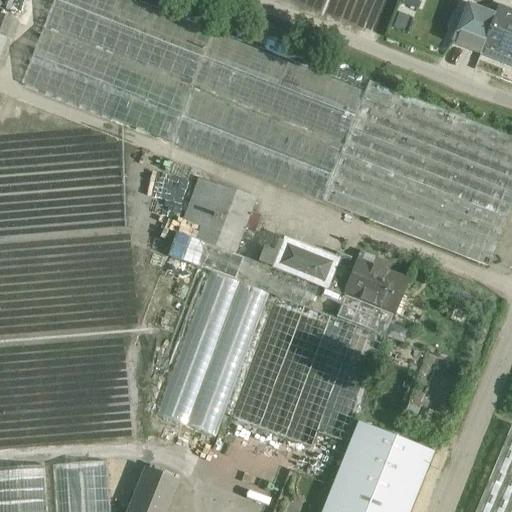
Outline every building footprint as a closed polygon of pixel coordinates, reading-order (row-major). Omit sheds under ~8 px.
[(22,15),(25,0),(7,0),(5,11),(22,15)] [(363,92),(125,0),(54,0),(21,84),(321,201),(363,92)] [(511,13),(498,8),(490,26),(480,52),(480,53),(511,65),(511,13)] [(18,21),(0,15),(0,69),(2,70),(18,21)] [(490,26),(463,15),(452,41),(480,52),(490,26)] [(511,206),(511,137),(367,81),(363,92),(321,201),(489,267),(511,206)] [(257,197),(202,177),(186,222),(202,228),(197,241),(236,255),(257,197)] [(197,241),(177,234),(169,257),(311,310),(320,287),(236,255),(197,241)] [(333,261),(285,241),(274,268),(320,287),(324,288),(320,297),(341,305),(345,294),(355,270),(348,267),(351,259),(336,253),(333,261)] [(376,261),(361,255),(358,262),(373,268),(376,261)] [(373,268),(358,262),(355,270),(345,294),(393,313),(406,281),(373,268)] [(393,313),(345,294),(341,305),(336,318),(384,337),(393,313)] [(409,511),(433,453),(358,422),(322,511),(409,511)] [(511,511),(511,425),(475,511),(511,511)] [(111,511),(108,463),(54,467),(56,511),(47,511),(45,468),(0,471),(0,511),(111,511)] [(178,482),(148,470),(140,491),(170,503),(178,482)] [(165,511),(170,503),(140,491),(130,511),(165,511)]
